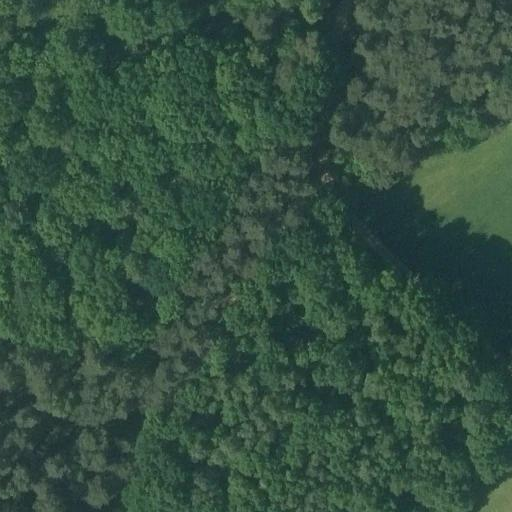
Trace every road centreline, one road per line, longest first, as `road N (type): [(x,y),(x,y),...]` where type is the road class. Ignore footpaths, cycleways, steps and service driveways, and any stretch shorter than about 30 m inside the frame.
road 1 (track): [(511,385),(319,185),(346,10)]
road 2 (track): [(346,10),(214,9),(138,29),(0,108)]
